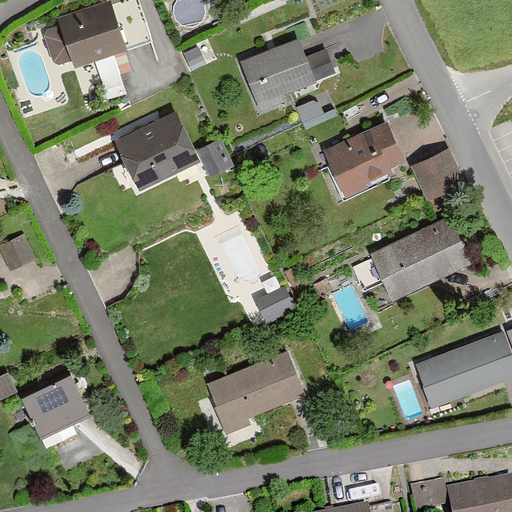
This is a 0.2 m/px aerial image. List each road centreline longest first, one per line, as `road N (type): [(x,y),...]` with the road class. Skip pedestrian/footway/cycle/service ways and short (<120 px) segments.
road 1 (residential): [(0,112),(179,489)]
road 2 (residential): [(179,489),(511,428)]
road 3 (residential): [(451,106),(511,232)]
road 4 (residential): [(53,511),(179,489)]
